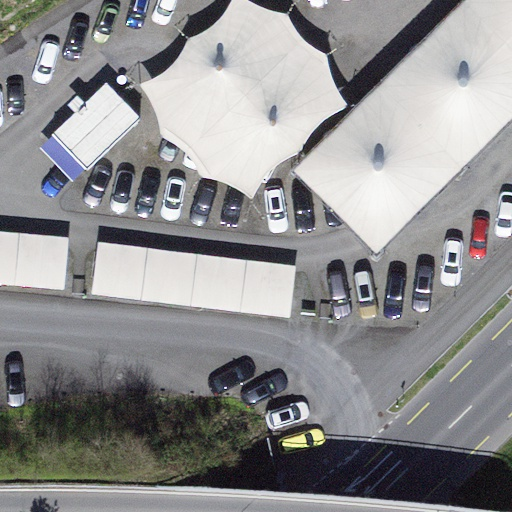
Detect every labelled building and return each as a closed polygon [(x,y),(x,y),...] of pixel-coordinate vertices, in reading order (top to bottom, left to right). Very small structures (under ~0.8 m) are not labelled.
[(511,0),(457,0),(278,165),(353,246),(511,98),(511,0)] [(139,90),(221,181),(317,94),(235,3),(139,90)] [(54,130),(90,168),(146,115),(110,77),(54,130)] [(0,280),(67,282),(68,229),(0,227),(0,280)] [(98,245),(95,298),(293,312),(297,259),(98,245)]
